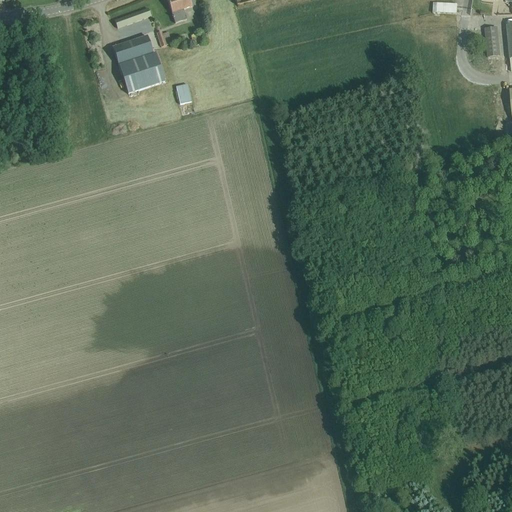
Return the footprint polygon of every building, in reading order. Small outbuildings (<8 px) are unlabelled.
[(183,9),(191,7),(188,0),(166,0),(174,23),(186,19),(183,9)] [(433,2),(433,12),(457,14),(457,4),(433,2)] [(148,10),(114,22),(117,31),(151,18),(148,10)] [(497,28),(484,30),(487,59),(500,57),(497,28)] [(161,33),(156,34),(161,49),(172,46),(168,33),(162,35),(161,33)] [(112,49),(117,65),(127,97),(128,97),(128,99),(135,97),(134,95),(170,83),(160,53),(158,53),(152,35),(112,49)] [(200,35),(190,38),(193,47),(203,44),(200,35)] [(176,88),(180,105),(192,103),(188,85),(176,88)]
